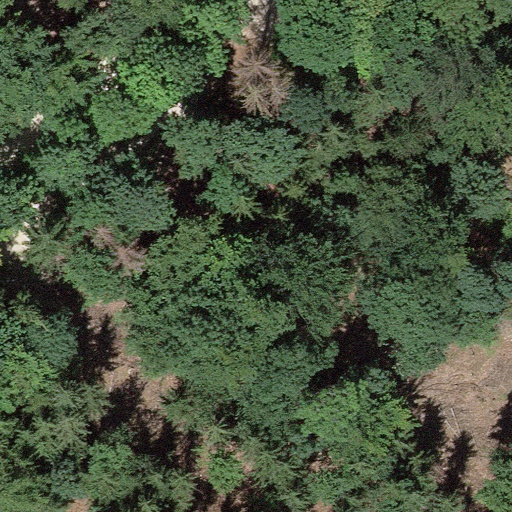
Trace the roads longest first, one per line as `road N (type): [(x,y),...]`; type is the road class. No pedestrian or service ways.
road 1 (track): [(0,245),(262,0)]
road 2 (track): [(206,0),(0,173)]
